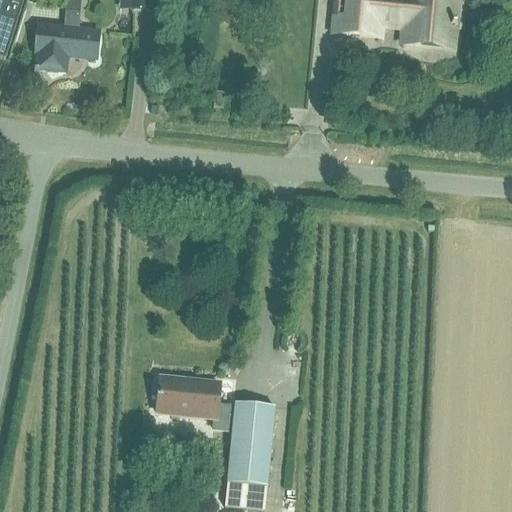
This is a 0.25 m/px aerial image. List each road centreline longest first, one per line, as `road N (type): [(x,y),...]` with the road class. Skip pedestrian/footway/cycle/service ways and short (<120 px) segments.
road 1 (unclassified): [(511,188),(35,148)]
road 2 (unclassified): [(0,342),(35,148)]
